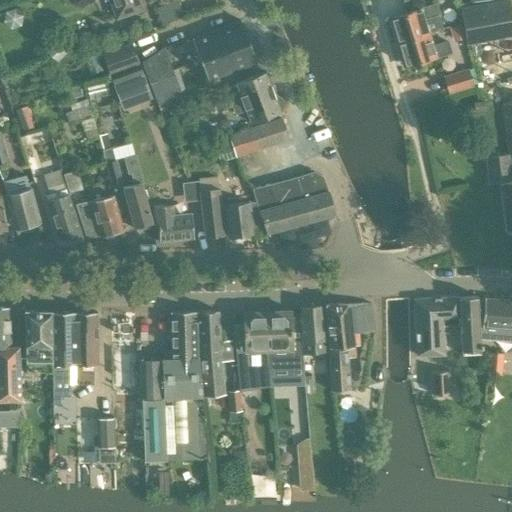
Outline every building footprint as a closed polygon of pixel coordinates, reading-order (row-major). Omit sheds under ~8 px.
[(108,0),(116,20),(143,10),(139,0),(108,0)] [(178,0),(152,9),(158,26),(184,17),(178,0)] [(504,0),(460,8),(460,10),(466,43),(511,35),(511,15),(509,0),(504,0)] [(396,42),(442,28),(439,16),(441,16),(437,4),(389,19),(396,42)] [(240,21),(191,38),(198,60),(247,43),(240,21)] [(465,38),(460,24),(449,27),(453,42),(465,38)] [(442,28),(396,42),(404,67),(452,53),(448,40),(433,44),(430,33),(442,29),(442,28)] [(247,43),(198,60),(206,81),(255,64),(247,43)] [(138,64),(132,44),(103,54),(109,74),(138,64)] [(171,80),(159,49),(151,56),(163,84),(171,80)] [(163,84),(151,56),(143,62),(154,88),(163,84)] [(118,101),(146,90),(138,68),(109,79),(118,101)] [(449,93),(473,85),(468,69),(444,76),(449,93)] [(235,83),(238,91),(227,95),(234,114),(245,110),(249,122),(281,110),(280,109),(283,103),(281,98),(275,95),(267,72),(235,83)] [(70,100),(82,96),(79,86),(67,90),(70,100)] [(511,231),(511,101),(503,103),(510,153),(485,156),(489,184),(500,183),(507,232),(511,231)] [(90,106),(65,113),(68,123),(68,124),(93,117),(90,106)] [(26,107),(15,110),(22,130),(33,127),(26,107)] [(175,116),(162,121),(172,147),(185,142),(175,116)] [(268,123),(275,143),(287,139),(280,119),(268,123)] [(256,127),(263,148),(275,143),(268,123),(256,127)] [(263,148),(256,127),(244,131),(251,151),(263,148)] [(0,164),(9,162),(0,128),(0,164)] [(229,136),(235,157),(251,151),(244,131),(229,136)] [(133,184),(122,187),(133,228),(136,227),(138,231),(150,227),(149,223),(152,222),(142,183),(143,183),(135,155),(123,158),(128,174),(130,173),(133,184)] [(116,160),(105,163),(111,182),(121,179),(116,160)] [(47,200),(46,200),(60,241),(60,242),(82,240),(60,170),(61,170),(59,162),(41,168),(43,175),(49,194),(45,195),(47,200)] [(63,174),(69,193),(83,190),(77,170),(63,174)] [(313,171),(293,177),(252,189),(255,202),(258,211),(265,232),(266,234),(335,215),(328,190),(322,175),(313,171)] [(25,175),(3,181),(6,194),(15,228),(17,227),(21,230),(27,228),(30,224),(39,221),(30,187),(29,188),(25,175)] [(190,199),(199,198),(197,182),(187,183),(190,199)] [(224,236),(218,189),(200,191),(205,238),(223,236),(224,236)] [(91,204),(77,208),(87,239),(101,235),(106,238),(112,237),(114,232),(123,230),(114,195),(90,201),(91,204)] [(258,211),(255,202),(249,202),(248,202),(225,204),(229,237),(240,235),(240,238),(250,237),(250,234),(265,232),(258,211)] [(155,223),(157,223),(159,243),(193,239),(191,214),(178,216),(178,213),(174,207),(172,207),(171,206),(154,208),(155,223)] [(458,296),(459,326),(460,349),(479,349),(479,346),(480,346),(480,342),(478,342),(478,338),(478,321),(477,295),(458,296)] [(412,298),(414,356),(444,354),(443,332),(447,332),(447,326),(459,326),(458,296),(412,298)] [(478,321),(478,338),(511,340),(511,299),(483,297),(481,322),(478,321)] [(371,303),(349,302),(324,304),(324,305),(327,329),(330,370),(332,390),(350,389),(347,357),(355,357),(354,345),(360,345),(358,332),(375,331),(375,330),(372,304),(371,303)] [(325,338),(321,305),(300,307),(300,316),(301,353),(326,352),(325,338)] [(0,348),(10,348),(10,340),(8,308),(0,307),(0,348)] [(242,311),(242,323),(233,323),(239,390),(240,390),(240,391),(249,390),(255,380),(248,362),(252,356),(258,352),(264,351),(267,351),(266,307),(256,308),(254,310),(242,311)] [(266,307),(267,351),(268,370),(301,369),(301,353),(300,316),(291,316),(291,309),(278,309),(276,307),(266,307)] [(51,311),(25,311),(26,337),(26,372),(52,372),(54,372),(53,364),(52,337),(52,311),(51,311)] [(74,311),(52,311),(52,337),(53,364),(54,372),(52,372),(52,404),(60,404),(61,396),(69,396),(69,364),(72,364),(75,364),(75,362),(74,350),(74,337),(74,311)] [(96,312),(74,311),(74,337),(74,350),(75,362),(75,364),(90,364),(97,364),(97,337),(96,312)] [(202,397),(191,311),(169,311),(170,349),(171,349),(171,358),(141,359),(144,460),(208,458),(202,397)] [(232,340),(219,341),(217,311),(191,311),(202,397),(225,394),(222,361),(232,361),(232,340)] [(135,312),(110,312),(112,396),(138,397),(135,312)] [(0,348),(0,401),(21,401),(19,346),(18,346),(18,340),(10,340),(10,348),(0,348)] [(499,374),(502,353),(488,351),(486,372),(499,374)] [(450,393),(449,371),(430,372),(431,394),(450,393)] [(305,375),(306,391),(315,390),(314,375),(305,375)] [(242,411),(240,391),(240,390),(239,390),(226,391),(228,412),(229,412),(230,422),(242,421),(241,411),(242,411)] [(0,426),(19,427),(18,411),(0,411),(0,426)] [(113,418),(97,419),(98,447),(114,446),(113,418)] [(313,490),(308,439),(305,439),(296,445),(300,491),(313,490)] [(354,448),(342,449),(344,463),(356,462),(354,448)]
